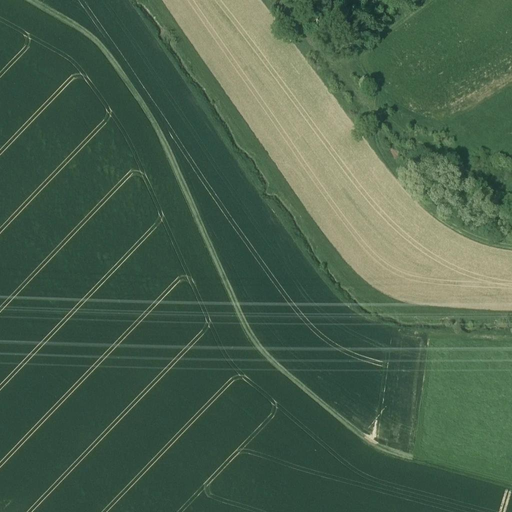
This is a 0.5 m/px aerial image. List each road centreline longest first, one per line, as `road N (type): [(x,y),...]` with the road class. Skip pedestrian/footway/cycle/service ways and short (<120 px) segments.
road 1 (track): [(24,0),(100,54),(128,88),(231,300),(274,362),(385,449),(511,486)]
road 2 (track): [(511,247),(474,237),(428,207),(384,155),(378,126)]
